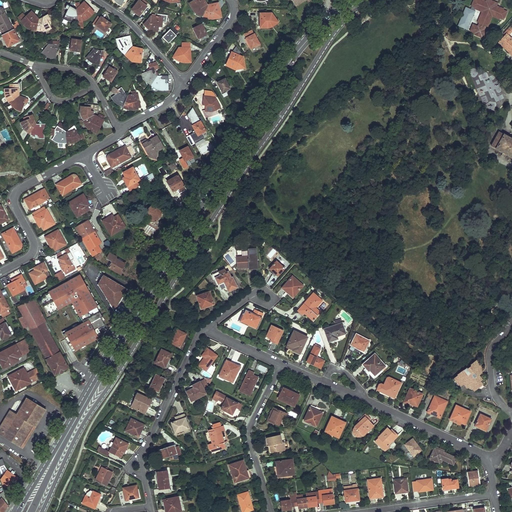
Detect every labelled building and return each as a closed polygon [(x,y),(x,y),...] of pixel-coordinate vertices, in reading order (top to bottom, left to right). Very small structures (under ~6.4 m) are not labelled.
[(200,15),(203,17),(207,5),(205,3),(206,2),(204,0),(194,0),(190,3),(194,10),(198,14),(200,14),(200,15)] [(485,24),(487,25),(489,19),(492,13),(495,14),(495,15),(499,17),(499,16),(502,17),(506,9),(502,8),(502,7),(499,6),(498,6),(495,5),(495,4),(493,3),(492,0),(488,0),(487,1),(485,0),(485,1),(483,0),(472,0),(471,5),(474,6),(474,7),(478,8),(479,8),(481,9),(477,21),(479,21),(477,25),(475,24),(471,26),(472,30),(483,35),(487,32),(486,28),(483,28),(485,24)] [(74,9),(74,4),(70,1),(67,5),(65,8),(68,10),(63,19),(66,20),(70,21),(72,21),(74,21),(78,21),(76,10),(74,9)] [(132,10),(139,15),(146,6),(139,1),(132,10)] [(80,3),(76,4),(76,10),(78,21),(81,20),(81,19),(85,19),(87,18),(89,16),(94,12),(84,2),(81,6),(80,3)] [(203,17),(207,18),(207,17),(211,19),(221,17),(219,3),(211,4),(211,5),(207,5),(203,17)] [(468,29),(474,10),(464,6),(458,26),(468,29)] [(13,29),(3,9),(2,9),(1,8),(0,8),(0,28),(0,29),(3,34),(13,29)] [(37,31),(39,20),(36,18),(37,17),(31,12),(21,21),(28,28),(29,28),(30,29),(34,30),(37,31)] [(271,26),(274,25),(278,23),(272,14),(267,14),(267,13),(260,14),(260,27),(269,27),(271,26)] [(166,23),(167,19),(167,16),(160,14),(160,17),(158,17),(157,16),(156,17),(155,17),(154,17),(151,16),(144,24),(147,27),(148,26),(151,29),(153,30),(155,31),(157,32),(159,22),(166,23)] [(50,30),(52,29),(47,19),(50,17),(48,15),(43,18),(39,20),(37,31),(41,32),(41,31),(42,31),(43,31),(45,31),(46,31),(48,31),(50,30)] [(110,24),(101,18),(101,19),(97,17),(92,24),(96,26),(96,25),(105,31),(110,24)] [(198,38),(207,34),(202,25),(194,29),(198,38)] [(170,29),(162,37),(166,41),(168,43),(176,36),(175,35),(178,32),(177,32),(180,29),(178,26),(175,29),(173,27),(170,30),(170,29)] [(13,29),(3,34),(2,35),(8,47),(19,41),(13,29)] [(252,48),(259,44),(252,30),(244,34),(252,48)] [(511,37),(507,33),(498,42),(511,54),(511,37)] [(122,53),(124,55),(132,47),(131,43),(132,43),(130,36),(116,39),(118,44),(119,48),(120,49),(122,52),(122,53)] [(71,50),(79,51),(81,41),(72,39),(71,50)] [(182,61),(183,62),(184,62),(188,62),(187,52),(190,52),(190,43),(182,43),(182,48),(179,48),(173,57),(180,61),(182,61)] [(52,45),(50,44),(48,44),(42,53),(45,55),(47,56),(49,57),(51,57),(56,58),(56,48),(59,49),(59,45),(53,44),(52,45)] [(237,68),(239,68),(240,68),(244,67),(242,57),(239,55),(240,52),(236,46),(234,51),(230,56),(226,65),(233,68),(235,68),(237,68)] [(124,55),(127,58),(128,57),(131,60),(133,61),(135,62),(141,63),(143,49),(136,47),(136,48),(132,47),(124,55)] [(88,59),(90,61),(93,62),(94,63),(96,63),(96,64),(100,64),(101,54),(103,54),(104,51),(97,50),(97,51),(93,50),(86,58),(88,59)] [(151,85),(157,76),(156,73),(156,72),(153,66),(149,68),(150,71),(141,74),(143,78),(145,80),(148,83),(151,85)] [(103,76),(111,81),(117,72),(109,67),(103,76)] [(151,85),(154,87),(155,87),(159,90),(161,90),(163,90),(168,90),(168,76),(161,76),(157,76),(151,85)] [(222,93),(230,88),(225,79),(217,83),(222,93)] [(19,92),(19,85),(15,85),(15,88),(9,88),(5,89),(5,92),(5,93),(6,96),(7,97),(8,99),(8,100),(10,102),(18,96),(18,92),(19,92)] [(122,106),(126,95),(125,94),(125,93),(121,87),(118,89),(120,92),(112,98),(116,103),(117,104),(119,105),(122,106)] [(205,110),(208,111),(210,111),(212,111),(214,110),(216,109),(216,110),(217,109),(220,107),(215,98),(216,98),(214,94),(214,93),(213,93),(213,92),(212,92),(211,92),(205,91),(204,101),(206,101),(205,110)] [(122,106),(124,107),(126,108),(129,109),(131,109),(134,109),(138,108),(135,98),(138,97),(137,94),(131,95),(131,96),(127,96),(126,95),(122,106)] [(18,110),(21,111),(23,108),(26,110),(30,106),(27,103),(28,99),(23,97),(22,98),(18,96),(10,102),(12,106),(13,105),(14,107),(16,109),(18,110)] [(82,117),(83,120),(93,115),(93,111),(94,112),(94,105),(90,104),(90,107),(80,106),(80,109),(80,111),(80,113),(81,116),(82,117)] [(204,113),(207,120),(219,114),(217,109),(216,110),(216,109),(214,110),(212,111),(210,111),(208,111),(205,110),(205,111),(204,113)] [(29,134),(36,124),(34,121),(32,115),(29,116),(30,118),(21,123),(23,126),(24,128),(25,130),(27,131),(26,132),(29,134)] [(93,115),(83,120),(85,124),(86,123),(87,126),(89,128),(91,129),(94,131),(97,132),(103,120),(96,117),(93,115)] [(192,127),(197,136),(206,131),(199,118),(191,123),(193,126),(192,127)] [(166,127),(178,147),(187,142),(175,122),(166,127)] [(39,125),(36,124),(29,134),(32,136),(33,135),(35,136),(37,137),(39,138),(41,138),(44,138),(43,128),(46,128),(46,124),(39,124),(39,125)] [(66,132),(66,143),(70,143),(70,142),(73,142),(75,141),(77,140),(80,138),(74,130),(76,128),(74,125),(69,129),(69,130),(66,132)] [(63,142),(66,143),(66,132),(62,130),(62,129),(57,126),(55,129),(57,131),(54,136),(52,139),(54,140),(56,141),(59,142),(61,142),(63,142)] [(8,141),(12,140),(6,129),(2,131),(4,135),(5,135),(8,141)] [(504,135),(499,133),(492,146),(496,149),(511,158),(511,139),(504,135)] [(164,148),(157,135),(149,140),(150,141),(148,142),(147,142),(143,144),(145,148),(144,149),(148,156),(149,156),(155,157),(157,152),(160,150),(164,148)] [(149,140),(146,140),(140,143),(144,149),(145,148),(143,144),(147,142),(148,142),(150,141),(149,140)] [(107,158),(112,167),(131,157),(125,146),(109,155),(108,156),(107,157),(107,158)] [(185,161),(193,157),(188,148),(181,152),(185,161)] [(157,160),(160,150),(157,152),(155,157),(149,156),(148,156),(149,157),(157,160)] [(140,180),(133,168),(124,173),(126,176),(123,178),(131,191),(142,184),(140,180)] [(76,175),(75,175),(73,175),(56,185),(63,195),(81,183),(77,176),(76,175)] [(179,189),(184,186),(178,175),(167,181),(173,191),(178,188),(179,189)] [(46,200),(44,195),(41,190),(25,199),(30,209),(46,200)] [(86,205),(88,204),(83,194),(69,203),(77,217),(89,210),(86,205)] [(148,198),(142,195),(138,202),(144,205),(148,198)] [(126,204),(121,196),(116,199),(121,207),(126,204)] [(161,212),(151,205),(145,215),(155,221),(161,212)] [(44,206),(32,213),(34,216),(46,209),(44,206)] [(44,229),(54,223),(46,209),(34,216),(40,227),(42,226),(44,229)] [(118,215),(114,218),(112,215),(103,221),(111,235),(125,227),(118,215)] [(88,220),(76,227),(91,253),(100,248),(97,245),(101,243),(99,239),(96,241),(93,234),(95,233),(88,220)] [(21,246),(21,245),(13,229),(3,234),(12,253),(20,249),(20,248),(21,247),(21,246)] [(55,250),(66,244),(58,230),(45,237),(51,248),(53,247),(55,250)] [(100,248),(91,253),(93,256),(101,252),(100,248)] [(249,257),(237,257),(238,268),(250,267),(250,269),(257,268),(256,249),(249,249),(249,257)] [(110,253),(107,258),(112,261),(109,267),(121,274),(125,268),(123,267),(125,263),(116,258),(116,256),(110,253)] [(74,265),(71,260),(70,261),(67,254),(59,258),(61,262),(60,263),(63,270),(74,265)] [(285,268),(276,261),(270,269),(278,276),(285,268)] [(47,271),(43,263),(34,268),(35,270),(30,274),(35,284),(47,277),(45,272),(47,271)] [(225,269),(212,275),(214,280),(216,279),(218,284),(224,282),(229,291),(237,287),(233,277),(231,278),(228,272),(227,272),(225,269)] [(64,277),(61,271),(54,275),(58,281),(64,277)] [(25,289),(22,284),(25,282),(21,275),(12,280),(13,283),(8,285),(14,295),(25,289)] [(126,290),(103,276),(98,285),(114,310),(126,290)] [(303,286),(293,276),(283,288),(293,297),(303,286)] [(35,299),(46,292),(44,289),(33,295),(35,299)] [(0,312),(1,313),(9,308),(0,291),(0,312)] [(209,292),(197,296),(201,308),(214,304),(209,292)] [(322,300),(314,293),(298,311),(303,315),(305,313),(313,320),(320,312),(316,308),(322,300)] [(43,322),(46,321),(34,299),(18,307),(23,317),(28,325),(47,360),(60,353),(43,322)] [(263,314),(255,310),(253,315),(246,311),(244,315),(243,314),(240,321),(256,328),(261,318),(263,314)] [(28,325),(23,317),(19,319),(24,327),(28,325)] [(83,326),(67,317),(63,323),(62,322),(59,327),(78,338),(82,331),(81,330),(83,326)] [(3,318),(0,319),(0,335),(0,336),(2,340),(11,335),(8,329),(9,328),(7,323),(6,323),(3,318)] [(342,323),(325,329),(329,341),(338,338),(337,336),(346,333),(342,323)] [(283,330),(272,325),(267,336),(272,338),(271,340),(277,343),(283,330)] [(186,334),(177,330),(171,343),(180,346),(186,334)] [(308,337),(294,331),(288,344),(294,347),(293,350),(300,353),(308,337)] [(370,341),(356,334),(351,345),(364,352),(370,341)] [(26,339),(0,354),(0,355),(3,360),(0,361),(4,368),(19,361),(17,358),(30,350),(26,339)] [(320,349),(315,346),(307,361),(320,368),(324,360),(317,357),(320,349)] [(217,355),(207,348),(202,355),(204,357),(199,365),(206,370),(217,355)] [(170,354),(161,350),(155,363),(164,368),(170,354)] [(60,353),(47,360),(55,374),(68,367),(60,353)] [(386,366),(375,354),(363,364),(369,371),(370,371),(375,376),(386,366)] [(240,366),(226,360),(219,376),(232,382),(240,366)] [(459,375),(454,378),(458,383),(459,383),(461,385),(463,383),(472,377),(474,379),(479,375),(481,373),(480,368),(479,367),(480,366),(477,360),(472,364),(472,365),(467,369),(467,368),(458,374),(459,375)] [(24,368),(9,376),(16,390),(40,378),(37,369),(35,370),(27,374),(26,373),(24,368)] [(254,372),(249,370),(240,390),(250,394),(258,377),(253,375),(254,372)] [(165,379),(156,374),(149,388),(158,392),(165,379)] [(472,377),(463,383),(467,388),(468,387),(472,389),(472,388),(474,390),(482,384),(480,381),(479,379),(481,378),(479,375),(474,379),(472,377)] [(377,389),(395,397),(402,382),(389,377),(388,377),(385,385),(381,383),(380,384),(377,389)] [(193,387),(186,391),(191,401),(202,395),(201,391),(203,390),(200,381),(192,385),(193,387)] [(299,395),(283,388),(278,398),(294,406),(299,395)] [(422,394),(410,388),(404,402),(409,404),(409,403),(417,406),(422,394)] [(238,402),(237,403),(227,398),(228,397),(217,391),(213,398),(217,401),(218,399),(225,402),(220,411),(228,415),(230,413),(232,414),(236,407),(239,409),(242,404),(238,402)] [(152,400),(137,393),(131,406),(145,413),(152,400)] [(447,401),(435,396),(427,412),(439,417),(447,401)] [(10,412),(0,427),(0,434),(19,447),(43,409),(26,399),(16,415),(10,412)] [(470,412),(456,406),(451,417),(458,420),(461,422),(464,423),(470,412)] [(322,413),(310,407),(304,420),(316,426),(322,413)] [(287,414),(274,408),(268,420),(279,425),(282,419),(284,419),(287,414)] [(22,449),(45,410),(43,409),(19,447),(22,449)] [(176,420),(172,422),(175,432),(184,429),(185,432),(189,430),(184,414),(175,417),(176,420)] [(491,419),(481,414),(475,426),(478,428),(479,427),(486,430),(491,419)] [(345,422),(332,416),(325,431),(338,437),(345,422)] [(362,435),(373,425),(365,416),(354,426),(355,427),(353,429),(353,432),(354,435),(357,436),(360,436),(362,435)] [(144,425),(131,419),(125,430),(138,436),(144,425)] [(223,426),(209,430),(213,443),(208,444),(211,452),(226,447),(221,431),(224,430),(223,426)] [(397,436),(388,427),(378,437),(379,438),(375,441),(385,450),(388,447),(387,446),(397,436)] [(280,434),(266,437),(270,453),(284,449),(283,442),(282,442),(280,434)] [(128,444),(115,438),(109,450),(100,446),(98,450),(107,455),(109,451),(120,456),(122,452),(124,452),(128,444)] [(421,450),(412,439),(405,444),(413,456),(421,450)] [(174,444),(159,449),(162,458),(168,456),(170,460),(179,457),(178,455),(181,454),(178,446),(175,447),(174,444)] [(456,458),(434,448),(429,458),(439,463),(441,459),(453,464),(456,458)] [(291,459),(275,461),(278,476),(294,474),(291,459)] [(243,460),(229,464),(235,482),(249,477),(243,460)] [(112,471),(102,466),(95,479),(106,484),(112,471)] [(9,468),(2,479),(3,485),(10,489),(18,477),(14,475),(16,472),(9,468)] [(167,470),(157,471),(159,488),(169,487),(167,470)] [(478,471),(467,472),(468,485),(480,484),(478,475),(478,471)] [(421,475),(416,475),(418,491),(425,490),(432,489),(431,478),(422,479),(421,475)] [(380,478),(367,480),(370,498),(378,496),(383,496),(380,478)] [(406,478),(394,480),(396,493),(402,492),(408,491),(406,478)] [(447,478),(442,479),(443,489),(452,487),(458,487),(457,479),(451,480),(450,479),(447,479),(447,478)] [(136,484),(123,487),(125,499),(139,496),(136,484)] [(353,485),(343,486),(346,501),(353,500),(359,499),(357,484),(353,484),(353,485)] [(332,489),(318,490),(318,492),(319,502),(323,501),(323,504),(325,504),(334,502),(332,489)] [(100,494),(93,490),(90,497),(85,495),(82,502),(94,507),(100,494)] [(248,491),(237,494),(241,507),(251,504),(248,491)] [(296,491),(292,492),(294,505),(298,505),(298,507),(300,507),(307,506),(306,497),(297,498),(296,491)] [(289,499),(281,500),(282,510),(288,509),(291,508),(290,506),(294,505),(292,492),(289,492),(289,499)] [(318,492),(305,493),(306,497),(307,506),(314,505),(316,505),(316,502),(319,502),(318,492)] [(178,496),(164,499),(166,511),(168,511),(180,510),(178,496)]
